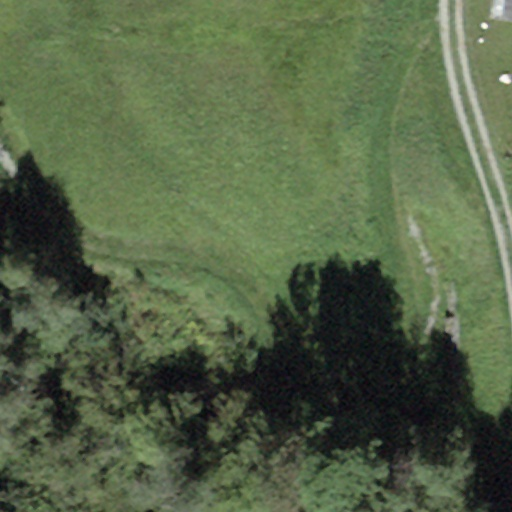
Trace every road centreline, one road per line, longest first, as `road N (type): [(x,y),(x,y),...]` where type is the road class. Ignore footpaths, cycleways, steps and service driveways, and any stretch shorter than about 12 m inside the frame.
road 1 (track): [(486,0),(482,57),(511,357)]
road 2 (track): [(511,368),(481,511)]
